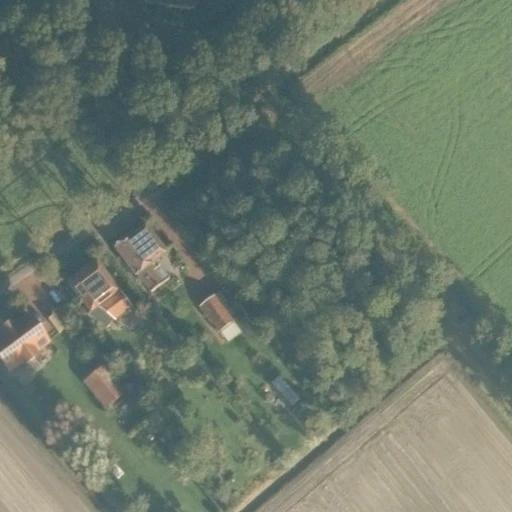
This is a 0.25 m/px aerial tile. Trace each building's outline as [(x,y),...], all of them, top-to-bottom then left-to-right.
[(144,0),(144,5),(192,11),(193,0),(144,0)] [(152,263),(163,255),(142,227),(111,249),(131,278),(134,276),(149,295),(169,280),(159,267),(157,268),(152,263)] [(129,310),(94,262),(65,282),(87,313),(97,306),(106,313),(114,321),(129,310)] [(198,307),(218,333),(243,314),(225,291),(215,298),(213,295),(198,307)] [(65,328),(75,320),(64,305),(54,314),(65,328)] [(37,356),(33,351),(46,342),(27,315),(13,325),(11,321),(0,329),(0,331),(1,333),(0,334),(0,359),(7,370),(20,361),(23,365),(37,356)] [(127,394),(104,367),(83,384),(106,411),(127,394)]
